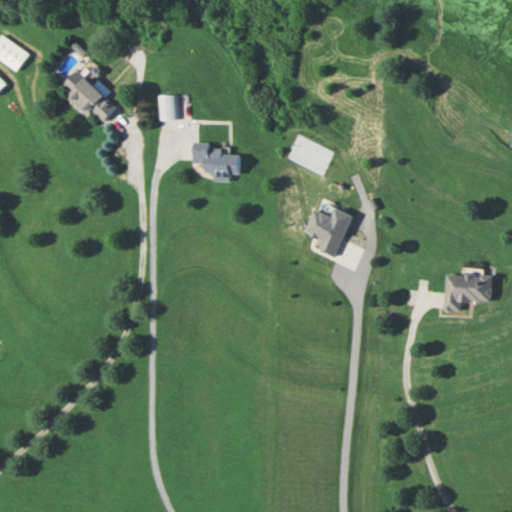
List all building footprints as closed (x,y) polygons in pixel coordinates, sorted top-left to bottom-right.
[(27,54),(1,33),(0,34),(0,58),(14,70),(27,54)] [(115,107),(76,68),(58,87),(85,113),(90,108),(102,120),(115,107)] [(177,117),(177,94),(158,94),(158,117),(177,117)] [(238,152),(230,153),(230,145),(192,145),(192,163),(202,163),(202,174),(238,173),(238,152)] [(460,301),(490,302),(491,274),(444,273),(444,309),(460,309),(460,301)]
